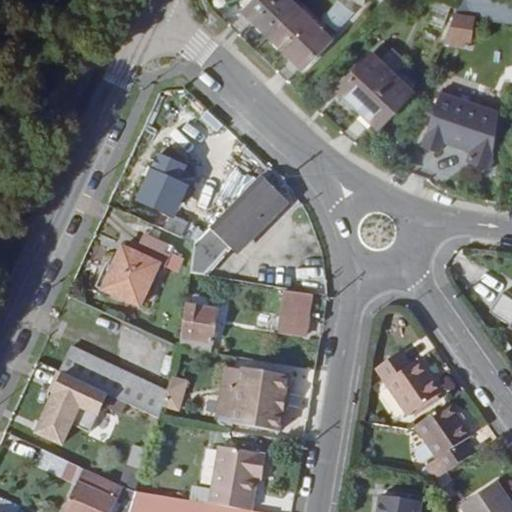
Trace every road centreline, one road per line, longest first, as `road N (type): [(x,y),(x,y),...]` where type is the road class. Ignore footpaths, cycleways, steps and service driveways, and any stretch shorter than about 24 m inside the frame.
road 1 (tertiary): [(0,337),(153,9)]
road 2 (residential): [(153,9),(334,175),(358,212)]
road 3 (residential): [(359,249),(317,511)]
road 4 (residential): [(511,417),(396,241)]
